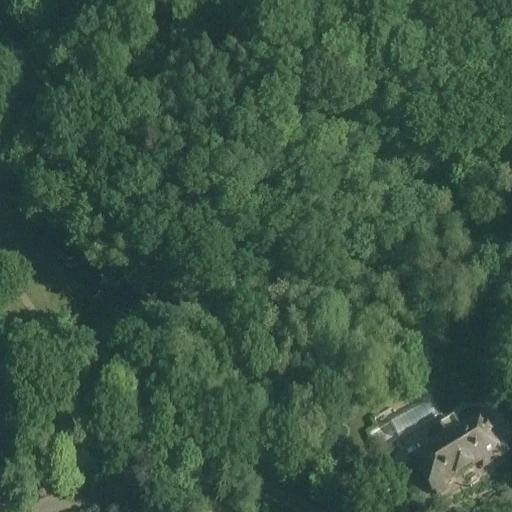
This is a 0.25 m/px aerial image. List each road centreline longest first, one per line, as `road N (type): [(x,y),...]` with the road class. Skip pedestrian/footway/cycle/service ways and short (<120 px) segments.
road 1 (residential): [(511,51),(279,268),(267,283),(265,315)]
road 2 (unclassified): [(34,511),(123,482),(181,474),(237,480),(314,511)]
road 3 (secondary): [(265,315),(191,326),(155,318),(117,302),(37,244),(0,241)]
road 4 (residential): [(0,210),(24,99),(50,58),(87,24),(133,0)]
road 5 (secondary): [(265,315),(511,250)]
